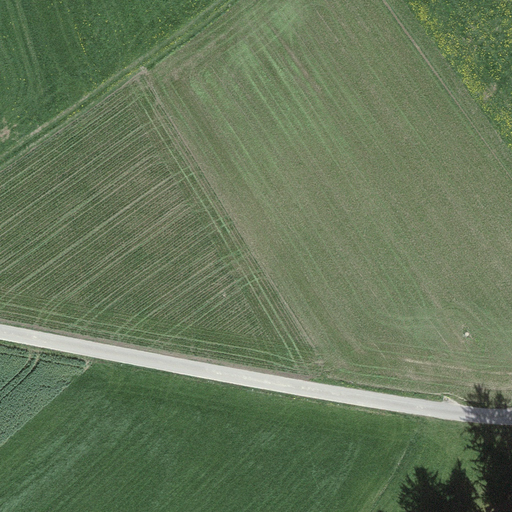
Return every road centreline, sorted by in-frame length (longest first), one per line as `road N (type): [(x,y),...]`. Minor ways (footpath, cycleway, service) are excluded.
road 1 (unclassified): [(511,416),(0,331)]
road 2 (track): [(0,163),(231,0)]
